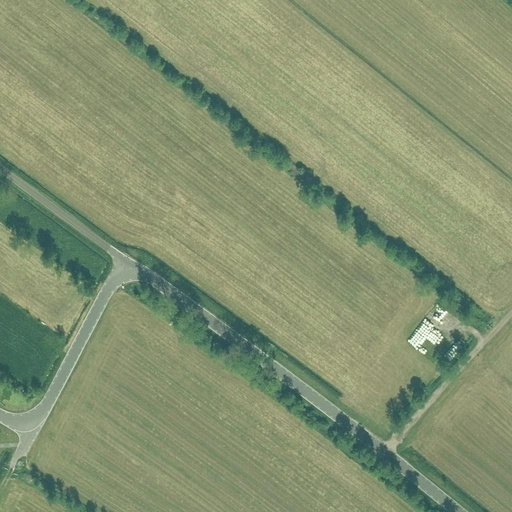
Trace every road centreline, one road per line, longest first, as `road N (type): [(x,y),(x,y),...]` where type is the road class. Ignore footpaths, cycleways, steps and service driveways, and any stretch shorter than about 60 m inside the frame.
road 1 (unclassified): [(456,511),(125,260)]
road 2 (unclassified): [(125,260),(41,413),(24,421),(0,415)]
road 3 (track): [(384,451),(511,312)]
road 4 (unclassified): [(125,260),(0,168)]
